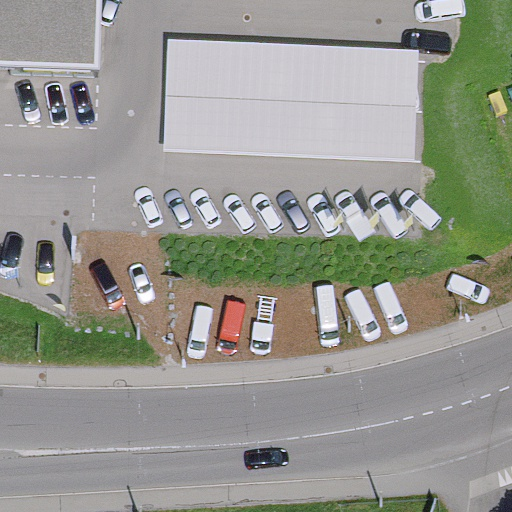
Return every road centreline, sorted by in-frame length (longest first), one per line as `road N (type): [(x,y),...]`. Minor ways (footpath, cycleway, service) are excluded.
road 1 (secondary): [(0,473),(296,442)]
road 2 (secondary): [(296,442),(0,418)]
road 3 (secondary): [(504,387),(296,442)]
road 4 (residential): [(504,387),(496,511)]
